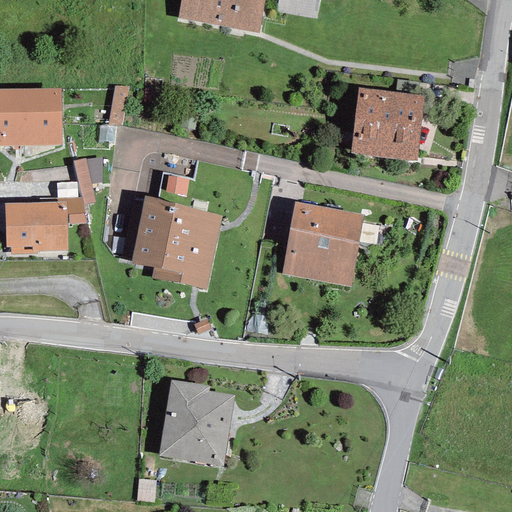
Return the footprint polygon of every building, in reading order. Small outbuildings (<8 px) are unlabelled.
[(176,0),(172,29),(257,44),(264,0),(176,0)] [(315,0),(278,0),(275,19),(311,25),(315,0)] [(126,120),(127,84),(114,83),(113,120),(126,120)] [(55,104),(0,103),(0,156),(55,157),(55,104)] [(350,106),(343,168),(413,176),(420,114),(350,106)] [(223,228),(137,208),(121,278),(207,299),(223,228)] [(63,217),(0,217),(0,264),(63,264),(63,217)] [(290,217),(278,282),(346,295),(359,230),(290,217)] [(43,398),(0,400),(0,420),(44,418),(43,398)] [(230,401),(164,398),(161,466),(226,470),(230,401)]
